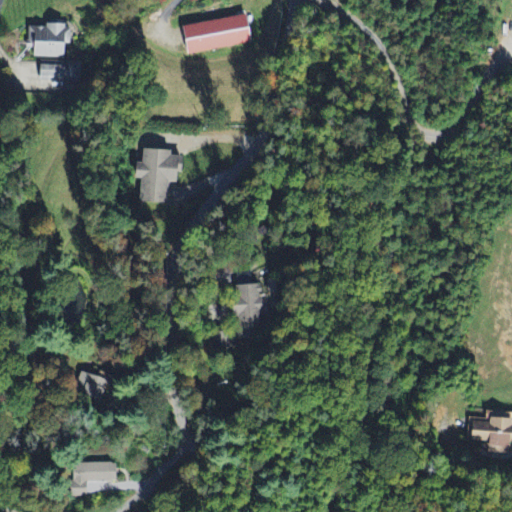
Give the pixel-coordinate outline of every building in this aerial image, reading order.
[(177,27),(183,56),(251,43),(245,14),(177,27)] [(30,28),(30,57),(65,57),(65,44),(74,44),(74,25),(44,25),(44,28),(30,28)] [(75,73),(82,71),(80,62),(63,67),(67,82),(76,80),(75,73)] [(166,204),(166,183),(173,183),(173,167),(178,167),(178,153),(141,153),(141,164),(129,163),(128,180),(135,181),(135,204),(166,204)] [(237,331),(249,330),(248,320),(252,320),(251,311),(263,310),(261,296),(278,294),(277,280),(265,281),(266,285),(233,288),(237,331)] [(470,418),(469,441),(487,442),(487,446),(511,447),(511,422),(511,421),(470,418)] [(88,497),(88,484),(117,483),(117,463),(73,464),(73,498),(88,497)]
